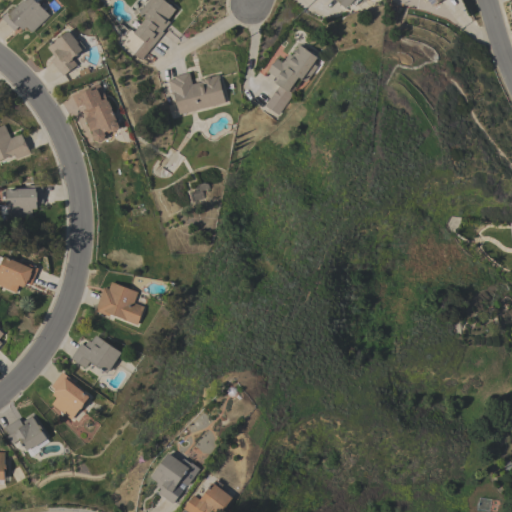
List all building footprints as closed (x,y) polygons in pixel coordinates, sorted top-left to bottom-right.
[(26,27),(22,30),(18,26),(14,30),(1,18),(13,6),(15,8),(23,0),(39,0),(37,2),(38,3),(39,2),(41,4),(40,5),(49,14),(31,32),(26,27)] [(140,59),(121,43),(127,36),(125,35),(130,29),(134,32),(136,29),(131,25),(135,20),(139,24),(144,18),(138,13),(148,0),(164,0),(175,9),(167,19),(169,22),(162,31),(163,32),(140,59)] [(365,0),(364,2),(362,0),(359,0),(353,6),(350,3),(345,8),(339,2),(338,3),(335,0),(365,0)] [(50,60),(55,57),(47,47),(56,40),(56,38),(59,35),(62,35),(68,30),(78,42),(80,40),(86,47),(72,58),(73,59),(72,59),(78,66),(76,68),(75,66),(62,76),(50,60)] [(317,57),(312,64),(316,66),(305,82),(301,79),(295,88),(292,85),(288,91),(292,94),(277,115),(264,106),(278,86),(272,82),(276,78),(267,71),(276,58),(282,62),(288,54),(291,56),(299,45),(317,57)] [(178,114),(172,92),(171,92),(167,80),(174,78),(173,76),(189,72),(192,84),(200,81),(200,80),(218,75),(220,79),(218,79),(224,102),(178,114)] [(99,83),(107,102),(108,101),(111,108),(111,109),(111,110),(113,110),(116,116),(114,117),(119,126),(118,129),(116,130),(117,131),(111,134),(110,131),(104,134),(103,139),(99,142),(94,140),(91,135),(93,131),(92,128),(89,129),(88,125),(86,126),(83,119),(85,118),(84,117),(86,117),(85,113),(83,114),(81,110),(82,110),(80,106),(77,107),(72,96),(99,83)] [(0,126),(4,124),(10,138),(20,133),(29,153),(16,159),(14,154),(0,160),(0,126)] [(26,188),(26,186),(42,185),(43,203),(36,203),(37,209),(32,209),(32,217),(7,218),(6,204),(5,204),(5,200),(1,200),(0,191),(6,191),(6,189),(26,188)] [(0,286),(0,265),(4,256),(22,265),(23,262),(38,269),(31,285),(27,283),(26,285),(25,284),(23,288),(18,285),(15,293),(0,286)] [(137,292),(133,303),(143,307),(136,325),(122,320),(122,319),(110,314),(109,317),(94,311),(103,287),(108,289),(111,282),(137,292)] [(106,374),(88,362),(85,368),(70,358),(80,343),(84,346),(88,340),(91,342),(96,335),(121,352),(106,374)] [(51,404),(56,398),(52,395),(55,392),(54,391),(55,389),(51,386),(61,372),(74,382),(73,384),(90,397),(83,406),(83,407),(81,409),(79,409),(71,420),(51,404)] [(18,419),(21,423),(31,416),(37,425),(39,424),(44,431),(42,432),(47,439),(34,448),(33,446),(26,451),(19,440),(18,441),(18,440),(11,444),(2,429),(18,419)] [(176,485),(182,490),(172,503),(158,493),(161,489),(156,485),(158,482),(151,477),(168,453),(181,462),(183,458),(190,464),(188,467),(191,463),(198,469),(186,486),(179,481),(176,485)] [(193,495),(199,499),(212,482),(213,482),(215,479),(223,484),(220,488),(233,497),(225,508),(226,509),(223,511),(188,511),(183,508),(193,495)]
